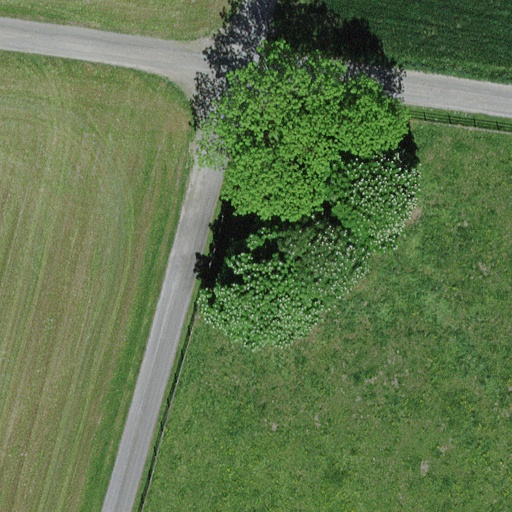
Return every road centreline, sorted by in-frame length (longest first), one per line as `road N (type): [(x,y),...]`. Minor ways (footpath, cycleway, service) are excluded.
road 1 (track): [(127,511),(260,0)]
road 2 (track): [(0,37),(511,109)]
